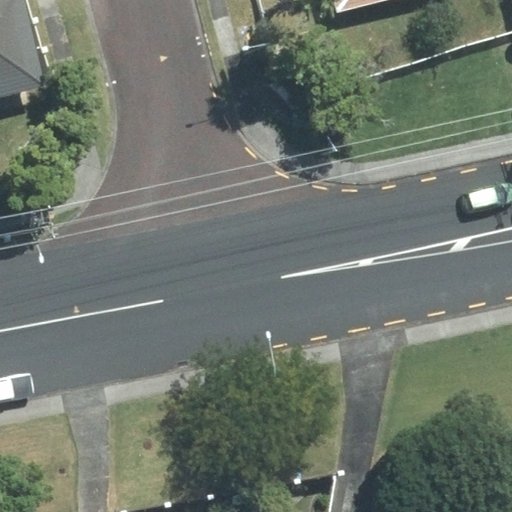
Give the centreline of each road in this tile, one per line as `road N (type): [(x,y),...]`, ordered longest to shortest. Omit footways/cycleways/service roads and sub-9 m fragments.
road 1 (tertiary): [(210,291),(511,227)]
road 2 (residential): [(138,0),(210,291)]
road 3 (tertiary): [(0,330),(210,291)]
